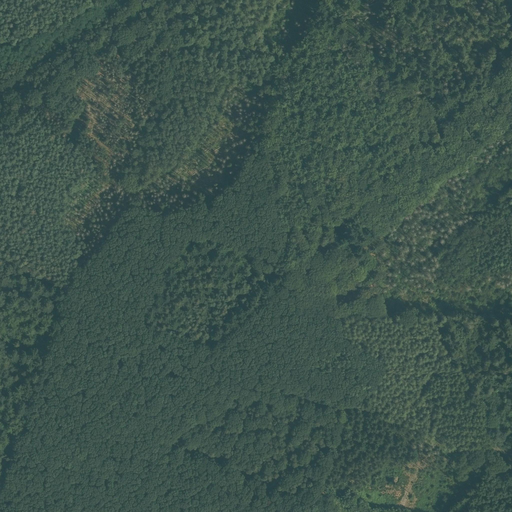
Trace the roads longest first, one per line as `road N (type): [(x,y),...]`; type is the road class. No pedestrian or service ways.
road 1 (track): [(511,56),(288,273)]
road 2 (track): [(211,349),(41,511)]
road 3 (track): [(70,291),(0,501)]
road 4 (unknown): [(158,0),(0,140)]
road 5 (track): [(144,0),(0,129)]
road 6 (track): [(70,291),(211,349)]
road 7 (track): [(211,349),(347,405)]
